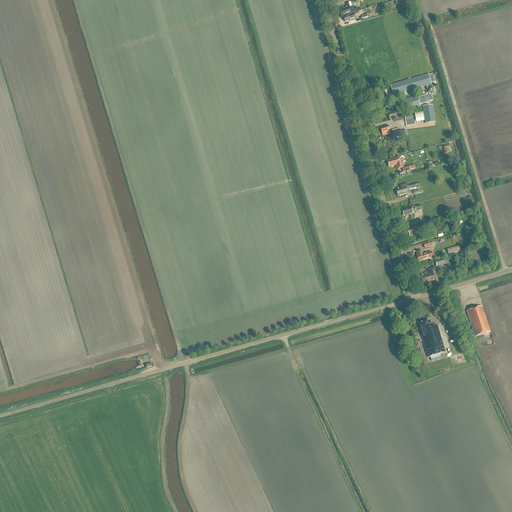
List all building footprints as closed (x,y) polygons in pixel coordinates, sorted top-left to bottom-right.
[(352,9),(352,7),(341,10),(343,16),(347,14),(347,15),(357,12),(356,8),(352,9)] [(358,13),(354,14),(347,16),(348,17),(343,18),(345,23),(349,21),(349,22),(355,20),(354,16),(358,15),(358,13)] [(426,86),(431,85),(431,83),(435,82),(433,75),(429,76),(428,74),(410,80),(409,78),(407,79),(408,80),(390,86),(391,88),(393,96),(426,86)] [(428,95),(417,98),(417,96),(398,102),(401,113),(420,107),(420,105),(433,101),(431,95),(429,96),(428,95)] [(425,124),(435,123),(433,106),(422,107),(425,124)] [(415,119),(416,123),(424,122),(423,113),(415,114),(415,117),(415,119)] [(415,119),(415,117),(414,117),(405,118),(405,120),(406,127),(415,126),(414,119),(415,119)] [(390,134),(388,126),(380,129),(382,135),(382,136),(390,134)] [(396,160),(388,162),(389,167),(391,166),(391,167),(396,166),(398,170),(402,169),(403,173),(410,171),(409,167),(403,168),(402,164),(401,164),(399,159),(396,160)] [(408,186),(407,184),(404,185),(404,186),(400,187),(401,190),(396,191),(397,196),(399,195),(400,196),(408,194),(407,191),(416,188),(415,184),(408,186)] [(422,211),(421,205),(406,210),(402,211),(404,216),(407,215),(407,216),(413,214),(413,213),(422,211)] [(434,228),(432,223),(408,230),(410,237),(420,234),(420,232),(434,228)] [(453,248),(447,250),(449,256),(455,255),(453,248)] [(422,255),(422,252),(416,254),(417,258),(416,258),(418,262),(423,261),(423,262),(428,260),(427,259),(432,257),(431,253),(426,254),(422,255)] [(435,262),(437,267),(447,264),(446,259),(435,262)] [(436,273),(434,268),(428,270),(429,275),(424,276),(425,278),(421,279),(422,284),(424,283),(424,285),(433,282),(433,283),(437,282),(435,274),(436,273)] [(466,312),(474,338),(490,333),(482,307),(466,312)] [(451,320),(446,322),(450,332),(455,330),(451,320)] [(430,321),(419,324),(421,330),(419,331),(428,358),(445,353),(437,326),(431,327),(430,321)]
